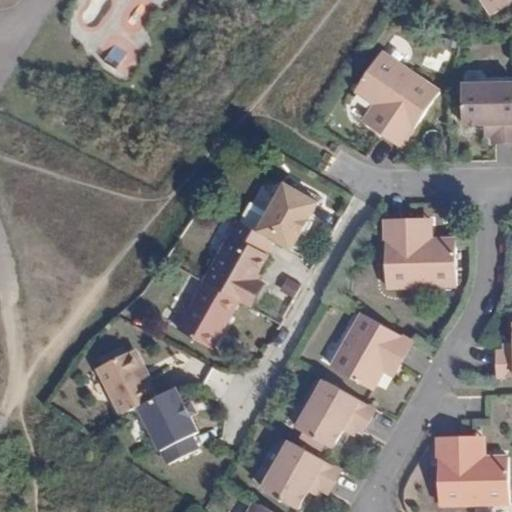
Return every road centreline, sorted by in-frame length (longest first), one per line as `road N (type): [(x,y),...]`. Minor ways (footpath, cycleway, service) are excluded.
road 1 (residential): [(372,511),(375,481),(486,297),(493,182)]
road 2 (residential): [(390,179),(254,400),(204,374)]
road 3 (track): [(0,254),(20,389)]
